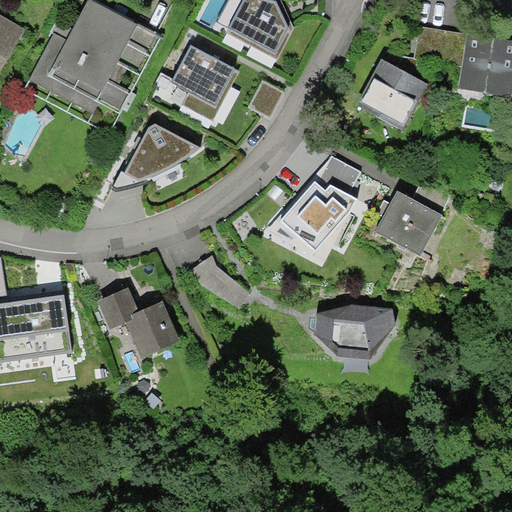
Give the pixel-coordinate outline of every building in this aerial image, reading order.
[(0,0),(0,84),(1,86),(34,30),(0,10),(0,0)] [(82,15),(64,6),(19,90),(110,138),(163,40),(90,0),(82,15)] [(269,25),(215,0),(189,56),(261,89),(281,46),(263,38),(269,25)] [(384,62),(360,109),(405,134),(429,86),(412,76),(417,62),(452,67),(456,33),(421,27),(414,58),(403,57),(397,68),(384,62)] [(511,41),(471,36),(463,91),(511,98),(511,41)] [(317,185),(284,223),(319,254),(348,216),(338,203),(344,196),(350,198),(362,171),(332,157),(320,182),(331,186),(326,193),(317,185)] [(413,199),(402,193),(379,236),(426,260),(446,217),(441,214),(450,189),(424,178),(413,199)] [(236,269),(212,283),(260,353),(347,337),(351,294),(242,282),(236,269)] [(129,286),(102,299),(114,325),(128,319),(146,358),(184,340),(164,299),(141,310),(129,286)] [(35,299),(10,310),(36,369),(92,345),(68,295),(35,299)]
